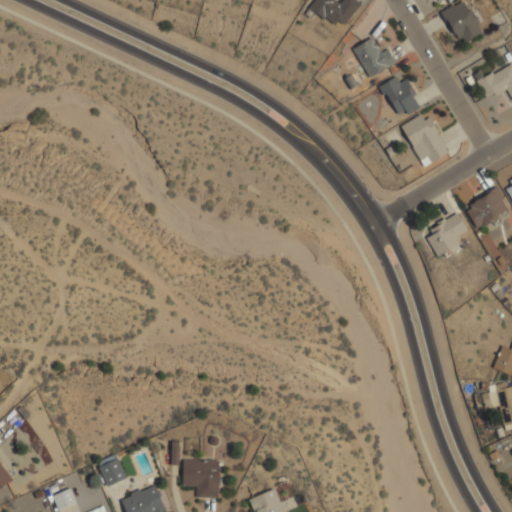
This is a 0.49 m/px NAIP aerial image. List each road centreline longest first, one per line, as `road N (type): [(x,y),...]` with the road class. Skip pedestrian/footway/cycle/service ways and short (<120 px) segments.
road 1 (tertiary): [(19,0),(229,100),(303,152),(345,199),(399,302),(427,409),(472,511)]
road 2 (tertiary): [(494,511),(452,427),(414,287),(380,220),(339,165),(271,104),(59,0)]
road 3 (residential): [(488,152),(393,0)]
road 4 (residential): [(511,137),(366,229)]
